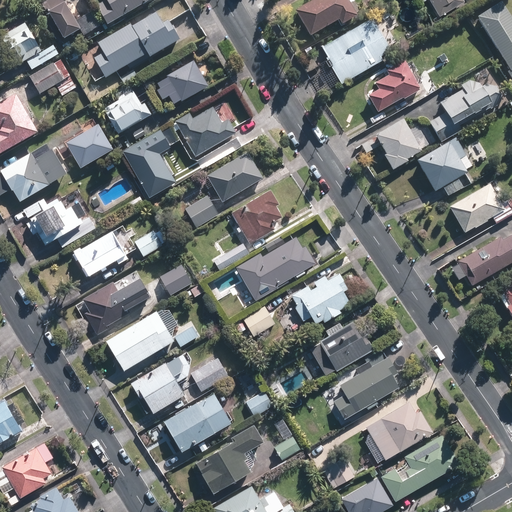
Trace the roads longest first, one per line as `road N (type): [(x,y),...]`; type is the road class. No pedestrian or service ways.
road 1 (residential): [(224,0),(315,153),(511,438)]
road 2 (residential): [(147,511),(0,278)]
